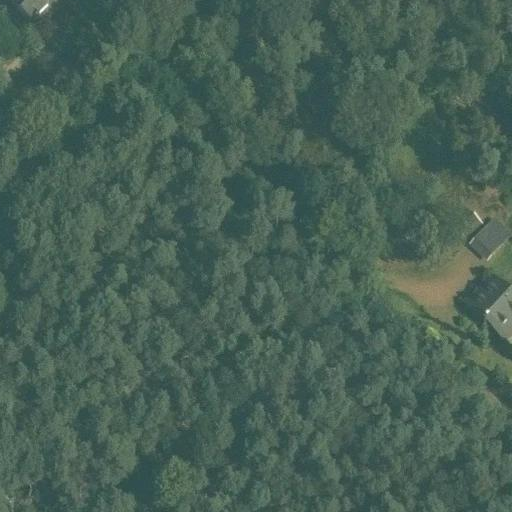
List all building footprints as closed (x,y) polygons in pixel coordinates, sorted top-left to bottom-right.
[(33,28),(62,0),(15,0),(11,5),(33,28)] [(464,241),(480,223),(468,212),(452,230),(464,241)] [(486,265),(511,238),(494,222),(468,249),(486,265)] [(504,343),(511,334),(511,301),(490,282),(466,308),(504,343)] [(502,371),(511,384),(511,364),(511,363),(502,371)]
